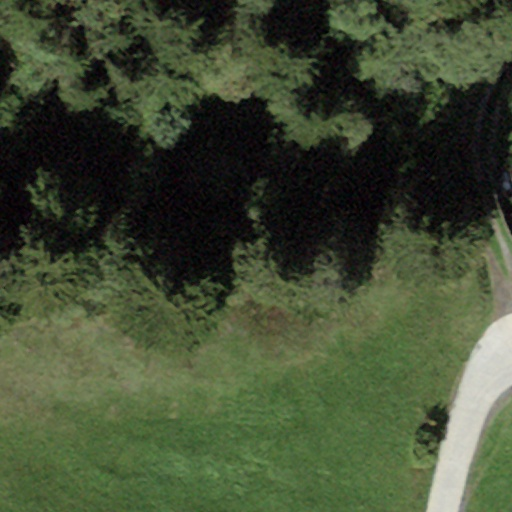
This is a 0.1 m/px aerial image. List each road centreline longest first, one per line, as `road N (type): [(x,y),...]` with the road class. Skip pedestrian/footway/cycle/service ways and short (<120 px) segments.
road 1 (track): [(511,283),(487,236),(475,150),(486,99),(511,59)]
road 2 (track): [(464,511),(494,397),(511,379)]
